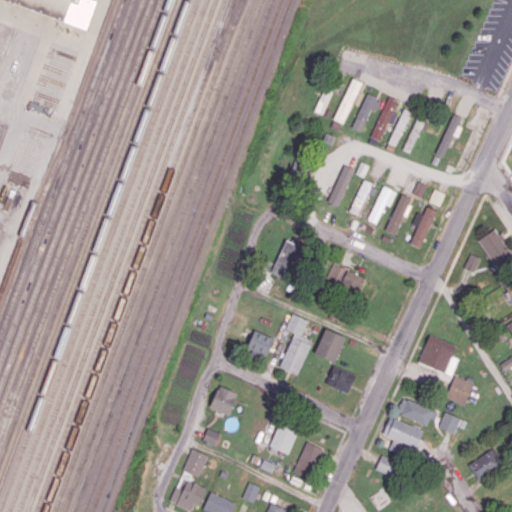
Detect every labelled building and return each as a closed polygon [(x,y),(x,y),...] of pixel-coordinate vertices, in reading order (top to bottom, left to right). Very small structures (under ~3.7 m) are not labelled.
[(95,0),(84,32),(44,17),(23,9),(1,1),(0,0),(95,0)] [(343,123),(361,82),(351,78),(333,119),(343,123)] [(314,111),(323,114),(335,84),(326,80),(314,111)] [(381,99),(366,93),(351,128),(360,131),(370,108),(376,110),(381,99)] [(397,101),(388,97),(369,136),(378,141),(387,122),(392,125),(397,113),(392,111),(397,101)] [(410,111),(403,108),(387,143),(395,146),(410,111)] [(463,117),(451,113),(436,155),(444,157),(452,134),(456,136),(463,117)] [(404,150),(411,153),(419,128),(425,130),(428,120),(414,116),(404,150)] [(287,174),(303,183),(313,166),(297,157),(287,174)] [(355,173),(363,176),(368,165),(360,161),(355,173)] [(327,202),(337,206),(354,169),(344,164),(327,202)] [(362,180),(349,211),(359,215),(372,184),(362,180)] [(421,197),(426,185),(418,181),(412,193),(421,197)] [(368,219),(378,224),(393,190),(382,185),(368,219)] [(439,205),(444,193),(433,189),(429,201),(439,205)] [(411,198),(400,193),(385,230),(396,235),(411,198)] [(435,209),(425,206),(422,214),(417,212),(412,224),(416,225),(410,243),(421,247),(435,209)] [(496,267),(511,256),(511,253),(494,228),(477,240),(496,267)] [(302,247),(285,239),(270,272),(287,280),(302,247)] [(473,271),(479,257),(470,253),(464,267),(473,271)] [(345,268),(332,262),(324,278),(338,284),(345,268)] [(340,285),(357,293),(365,278),(347,269),(340,285)] [(279,367),(297,374),(311,339),(301,335),(307,320),(291,313),(285,329),(293,332),(279,367)] [(334,362),(345,336),(325,328),(314,354),(334,362)] [(244,348),(266,356),(273,337),(251,329),(244,348)] [(418,361),(446,372),(445,376),(450,378),(443,396),(464,404),(473,382),(452,374),(458,358),(452,356),(456,345),(428,335),(418,361)] [(347,393),(355,375),(334,366),(326,383),(347,393)] [(209,407),(228,415),(237,393),(218,385),(209,407)] [(437,409),(402,399),(397,415),(427,424),(429,417),(434,419),(437,409)] [(457,425),(463,428),(466,421),(445,412),(438,427),(454,433),(457,425)] [(389,447),(412,456),(422,430),(389,417),(382,435),(392,438),(389,447)] [(269,446),(288,454),(297,430),(278,422),(269,446)] [(220,432),(206,428),(202,441),(215,446),(220,432)] [(322,448),(305,441),(293,472),(310,479),(322,448)] [(476,479),(503,463),(494,447),(467,463),(476,479)] [(198,476),(207,455),(191,448),(182,470),(198,476)] [(374,468),(394,478),(401,463),(382,453),(374,468)] [(170,501),(189,509),(192,503),(198,506),(206,488),(181,477),(170,501)] [(253,502),(260,486),(248,481),(241,497),(253,502)] [(202,508),(210,511),(230,511),(235,503),(210,491),(202,508)]
